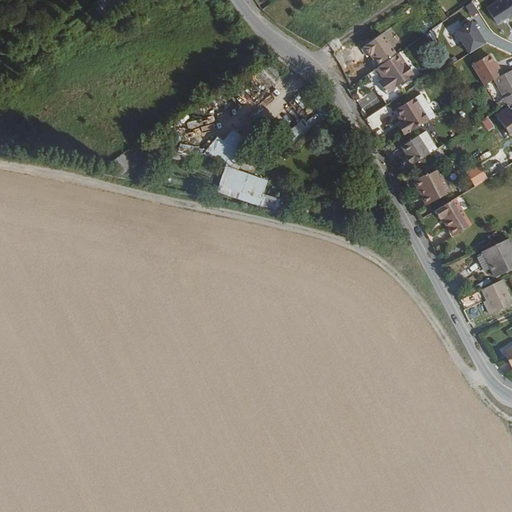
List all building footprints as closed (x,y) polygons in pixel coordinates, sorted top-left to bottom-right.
[(100,0),(95,4),(102,15),(128,0),(100,0)] [(511,14),(511,0),(494,0),(484,8),(495,23),(505,16),(506,18),(511,14)] [(472,16),(479,11),(471,1),(464,6),(472,16)] [(482,43),(468,21),(452,31),(466,53),(482,43)] [(494,67),(486,53),(469,64),(482,84),(491,78),(500,73),(496,66),(494,67)] [(402,66),(395,55),(374,71),(381,81),(378,83),(373,87),(373,88),(379,97),(380,98),(406,79),(399,69),(402,66)] [(410,76),(402,66),(399,69),(406,79),(410,76)] [(507,105),(509,104),(511,102),(511,74),(509,69),(500,73),(491,78),(501,96),(499,97),(503,103),(505,102),(507,105)] [(374,71),(370,72),(378,83),(381,81),(374,71)] [(379,97),(373,88),(369,91),(375,99),(379,97)] [(427,121),(433,116),(418,95),(412,99),(427,121)] [(408,132),(409,132),(427,121),(412,99),(394,111),(399,118),(402,122),(399,125),(405,133),(408,132)] [(511,130),(511,129),(511,107),(509,104),(507,105),(491,117),(498,129),(507,124),(511,130)] [(399,118),(394,111),(391,113),(395,121),(399,118)] [(296,138),(309,126),(302,118),(289,131),(296,138)] [(403,135),(405,133),(399,125),(397,126),(403,135)] [(232,128),(223,140),(217,135),(204,153),(225,168),(246,138),(232,128)] [(412,165),(435,149),(423,132),(401,147),(406,155),(408,158),(406,159),(409,165),(412,164),(412,165)] [(115,160),(124,171),(132,164),(123,153),(115,160)] [(496,158),(487,164),(491,171),(500,165),(496,158)] [(273,210),(277,198),(263,194),(268,179),(225,166),(216,192),(273,210)] [(440,185),(443,183),(436,169),(433,171),(440,185)] [(422,195),(420,196),(424,205),(448,193),(443,183),(440,185),(433,171),(425,175),(424,174),(412,181),(416,189),(418,188),(422,195)] [(470,223),(454,197),(434,210),(439,218),(441,216),(453,234),(470,223)] [(487,246),(492,259),(494,262),(491,263),(496,272),(511,264),(511,242),(509,236),(487,246)] [(486,263),(492,259),(487,246),(478,250),(486,263)] [(511,299),(511,295),(502,276),(483,285),(494,309),(511,299)] [(478,287),(462,295),(467,306),(483,298),(478,287)]
